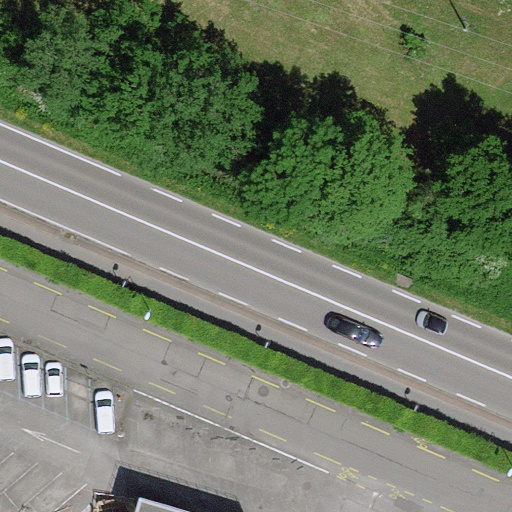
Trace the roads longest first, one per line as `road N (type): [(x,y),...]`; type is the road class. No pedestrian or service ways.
road 1 (unclassified): [(511,511),(0,292)]
road 2 (primary): [(511,374),(0,156)]
